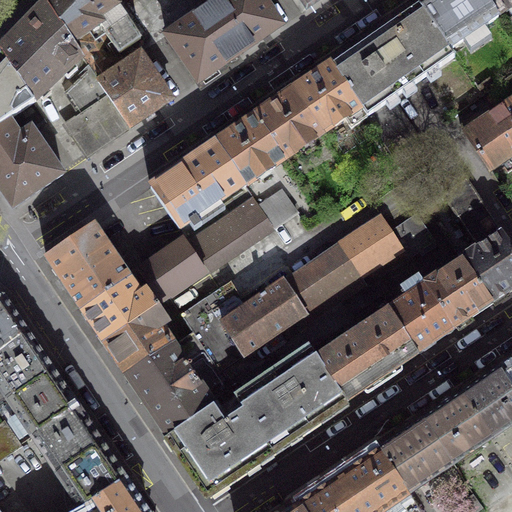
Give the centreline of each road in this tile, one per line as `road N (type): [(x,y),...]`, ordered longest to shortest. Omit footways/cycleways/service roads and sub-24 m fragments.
road 1 (residential): [(379,0),(12,254)]
road 2 (residential): [(511,325),(233,511)]
road 3 (tertiary): [(185,511),(12,254)]
